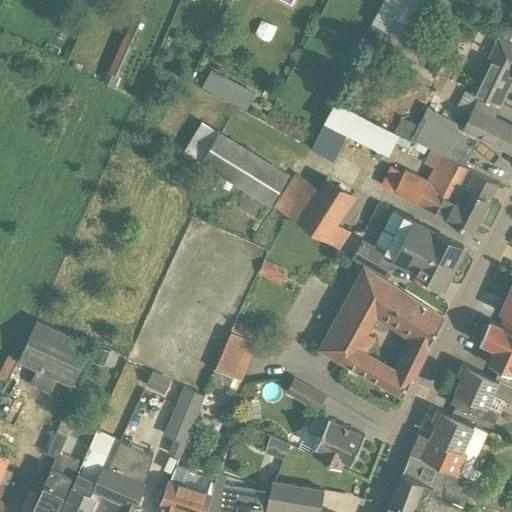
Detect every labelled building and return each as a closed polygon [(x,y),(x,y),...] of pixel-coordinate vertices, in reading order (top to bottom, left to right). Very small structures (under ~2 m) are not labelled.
[(408,41),(409,38),(430,0),(384,0),(373,22),(408,41)] [(466,0),(434,0),(458,14),(466,0)] [(511,44),(511,28),(508,26),(501,39),(511,44)] [(511,44),(501,39),(498,37),(471,93),(479,97),(479,98),(499,108),(511,80),(511,44)] [(247,115),(257,96),(214,74),(205,92),(247,115)] [(395,131),(442,156),(449,159),(465,128),(511,151),(511,127),(494,118),(499,108),(479,98),(477,97),(469,114),(435,97),(419,128),(401,119),(395,131)] [(389,153),(399,135),(357,115),(358,113),(336,102),(313,149),(334,160),(348,133),(389,153)] [(270,204),(288,176),(220,133),(202,162),(270,204)] [(497,183),(476,173),(459,205),(450,200),(467,168),(449,159),(442,156),(429,182),(406,170),(404,173),(390,166),(380,184),(472,232),(497,183)] [(354,196),(324,177),(318,187),(295,172),(273,207),(286,215),(338,249),(349,231),(337,223),(354,196)] [(222,175),(217,183),(229,191),(235,182),(222,175)] [(372,230),(379,233),(391,206),(380,201),(371,221),(375,223),(372,230)] [(394,235),(454,267),(464,247),(404,216),(394,235)] [(454,267),(394,235),(386,250),(362,238),(351,257),(366,266),(386,279),(395,260),(444,286),(454,267)] [(280,283),(284,273),(264,264),(259,274),(280,283)] [(408,344),(425,354),(429,346),(445,318),(385,280),(386,279),(366,266),(343,308),(371,323),(377,313),(413,335),(408,344)] [(511,289),(501,314),(508,317),(503,326),(503,327),(511,330),(511,289)] [(374,339),(365,334),(371,323),(343,308),(321,349),(404,396),(425,354),(408,344),(402,355),(394,370),(383,364),(367,354),(374,339)] [(18,361),(37,370),(31,385),(51,394),(57,379),(72,386),(91,345),(37,320),(18,361)] [(217,370),(244,381),(260,344),(252,341),(257,329),(238,321),(217,370)] [(511,386),(511,330),(503,327),(503,326),(490,321),(488,326),(485,324),(479,337),(482,338),(480,343),(495,350),(489,364),(499,369),(495,379),(511,386)] [(105,366),(110,351),(98,347),(92,361),(105,366)] [(511,386),(495,379),(494,380),(462,364),(457,375),(462,377),(454,393),(460,395),(456,405),(450,402),(450,403),(495,423),(500,412),(488,406),(493,395),(511,403),(511,386)] [(228,392),(235,378),(217,370),(211,385),(228,392)] [(152,371),(146,386),(164,395),(171,380),(152,371)] [(318,410),(326,396),(294,378),(287,392),(318,410)] [(163,435),(174,439),(168,454),(180,459),(205,395),(183,386),(163,435)] [(414,445),(410,454),(458,476),(459,474),(468,454),(463,452),(474,426),(437,409),(432,420),(437,422),(430,438),(435,440),(429,454),(414,445)] [(360,453),(359,449),(365,435),(315,412),(307,429),(321,436),(312,455),(341,469),(345,461),(352,464),(353,462),(356,461),(360,453)] [(56,511),(79,462),(59,453),(67,436),(56,431),(47,453),(57,458),(31,511),(56,511)] [(94,489),(108,496),(121,502),(117,511),(140,511),(142,509),(136,507),(146,482),(144,482),(153,454),(120,439),(119,442),(97,432),(90,446),(78,473),(60,511),(83,511),(90,511),(98,496),(92,493),(94,489)] [(284,459),(291,446),(271,437),(266,452),(284,459)] [(0,454),(0,478),(5,468),(9,458),(0,454)] [(460,511),(474,481),(459,474),(458,476),(410,454),(402,474),(423,483),(413,505),(429,511),(460,511)] [(5,468),(0,478),(0,481),(7,485),(13,471),(5,468)] [(206,511),(219,473),(218,473),(210,495),(168,482),(158,511),(206,511)] [(261,511),(265,492),(224,485),(226,476),(219,473),(206,511),(261,511)] [(411,510),(413,505),(423,483),(402,474),(392,501),(411,510)] [(11,488),(0,483),(0,499),(5,502),(11,488)] [(273,483),(265,511),(284,511),(285,508),(304,511),(321,511),(325,490),(273,483)] [(480,500),(486,488),(474,483),(469,494),(480,500)] [(387,511),(429,511),(413,505),(411,510),(392,501),(387,511)]
